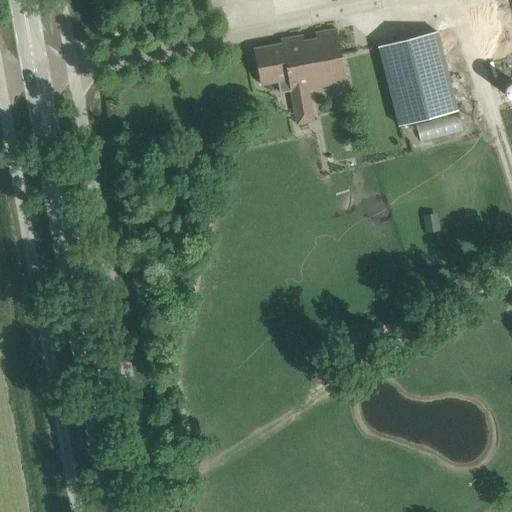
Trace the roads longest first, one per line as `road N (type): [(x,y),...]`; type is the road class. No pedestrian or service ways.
road 1 (unclassified): [(58,0),(151,511)]
road 2 (primary): [(118,511),(26,0)]
road 3 (unclassified): [(74,511),(0,90)]
